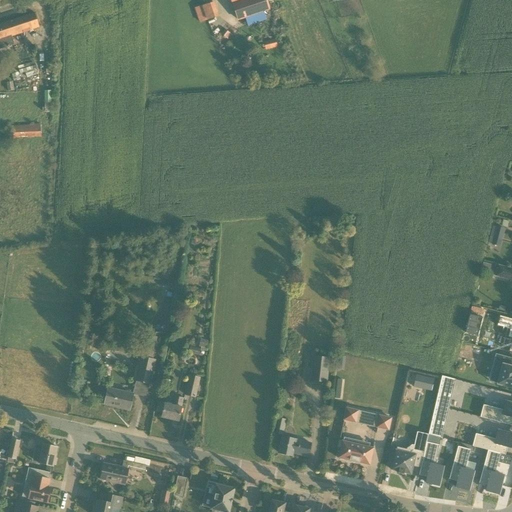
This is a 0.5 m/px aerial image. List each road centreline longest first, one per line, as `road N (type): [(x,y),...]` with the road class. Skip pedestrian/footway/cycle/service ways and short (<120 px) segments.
road 1 (residential): [(85,433),(253,472)]
road 2 (residential): [(253,472),(385,500)]
